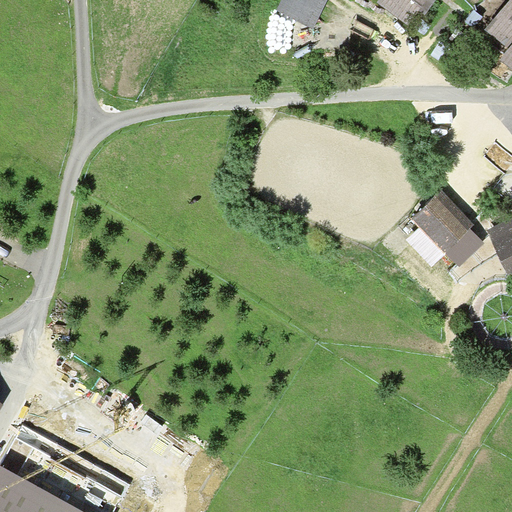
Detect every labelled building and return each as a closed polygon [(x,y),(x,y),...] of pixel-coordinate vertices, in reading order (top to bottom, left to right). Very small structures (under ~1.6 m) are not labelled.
[(279,0),(273,12),(304,29),(320,0),(279,0)] [(375,0),(373,3),(405,24),(421,0),(375,0)] [(497,52),(511,64),(511,0),(504,0),(485,23),(506,41),(497,52)] [(405,219),(447,265),(468,247),(458,235),(467,226),(436,192),(405,219)] [(511,216),(481,229),(500,274),(511,269),(511,216)] [(35,435),(20,459),(49,477),(64,452),(35,435)] [(20,459),(9,452),(0,467),(0,480),(34,501),(49,477),(20,459)] [(20,511),(0,500),(0,511),(20,511)]
